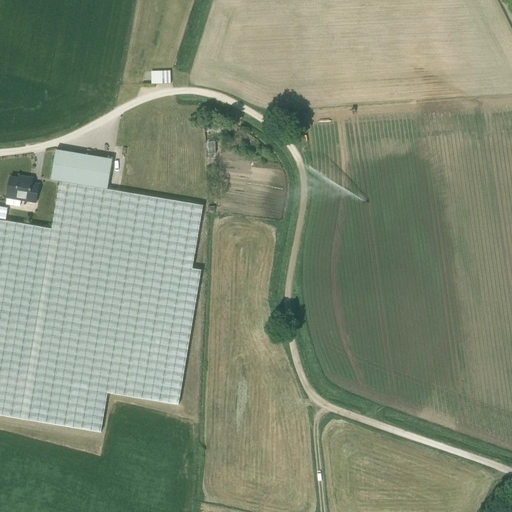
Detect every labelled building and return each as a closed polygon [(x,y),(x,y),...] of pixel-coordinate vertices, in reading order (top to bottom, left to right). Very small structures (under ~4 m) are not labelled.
[(152,72),(152,86),(171,86),(171,71),(157,71),(157,72),(152,72)] [(217,154),(216,142),(208,142),(209,154),(217,154)] [(5,223),(5,220),(7,209),(0,207),(0,416),(15,419),(100,433),(106,394),(178,406),(200,272),(193,271),(204,205),(107,190),(112,160),(56,150),(51,180),(60,182),(52,231),(5,223)] [(10,178),(6,198),(21,201),(36,203),(39,185),(32,184),(33,179),(25,178),(25,180),(10,178)] [(6,198),(6,204),(20,206),(21,201),(6,198)] [(0,511),(181,511),(190,481),(178,477),(191,425),(116,406),(103,458),(0,431),(0,511)]
